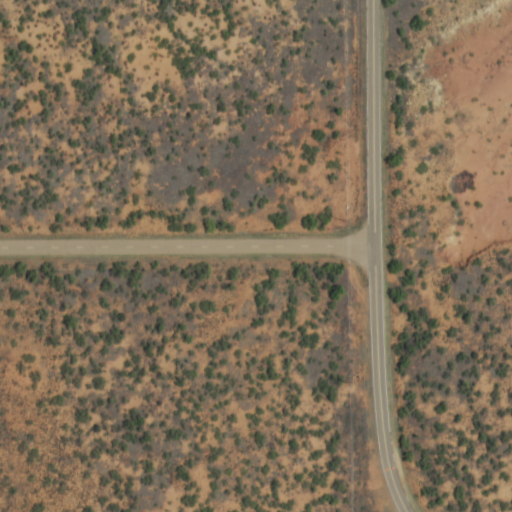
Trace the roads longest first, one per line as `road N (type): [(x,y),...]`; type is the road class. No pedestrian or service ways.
road 1 (tertiary): [(403,511),(378,415),(371,0)]
road 2 (residential): [(372,245),(0,247)]
